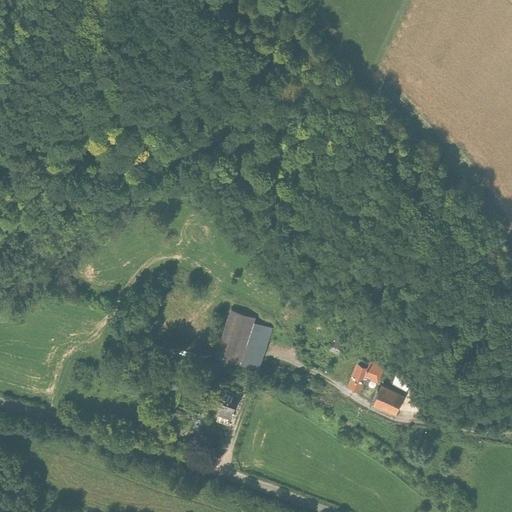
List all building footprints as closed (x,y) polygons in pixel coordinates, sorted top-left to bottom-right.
[(258,304),(233,294),(218,343),(241,350),(256,309),(258,304)] [(274,315),(256,309),(241,350),(260,356),(274,315)] [(347,328),(335,323),(330,334),(341,340),(347,328)] [(318,345),(314,355),(329,362),(334,352),(318,345)] [(385,355),(362,346),(351,372),(361,376),(361,375),(367,377),(372,365),(379,368),(385,355)] [(400,357),(394,369),(408,377),(414,367),(400,357)] [(406,383),(383,373),(375,392),(398,401),(406,383)] [(240,387),(221,381),(214,399),(221,401),(218,410),(231,415),(240,387)]
